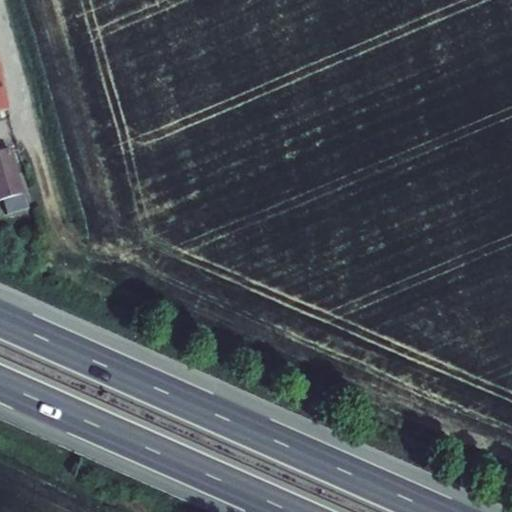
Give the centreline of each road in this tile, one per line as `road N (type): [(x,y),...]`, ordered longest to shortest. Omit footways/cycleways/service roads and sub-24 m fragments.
road 1 (motorway): [(436,511),(0,319)]
road 2 (motorway): [(0,383),(292,511)]
road 3 (unclassified): [(0,16),(52,213)]
